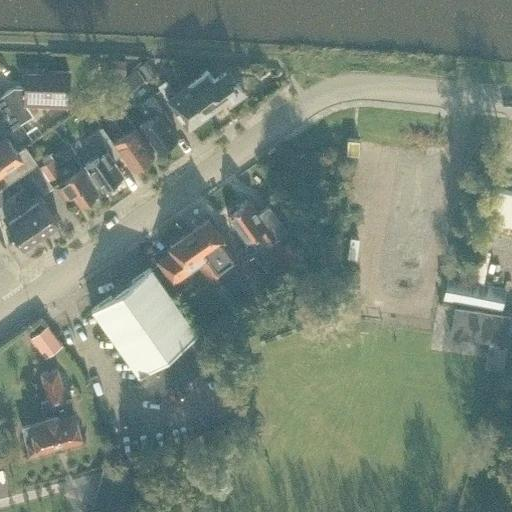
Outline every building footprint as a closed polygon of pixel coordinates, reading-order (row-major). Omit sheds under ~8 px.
[(113,58),(113,74),(124,75),(125,59),(113,58)] [(137,67),(147,80),(156,73),(146,60),(137,67)] [(135,67),(113,84),(123,97),(145,80),(136,68),(135,67)] [(186,84),(207,114),(226,101),(229,105),(245,94),(227,69),(212,80),(206,70),(186,84)] [(0,94),(0,96),(19,125),(20,124),(32,116),(24,103),(67,105),(68,71),(50,71),(50,75),(25,73),(24,87),(12,87),(0,94)] [(183,118),(189,127),(207,114),(186,84),(173,93),(164,80),(156,85),(179,117),(183,118)] [(139,123),(157,149),(177,135),(172,129),(174,127),(152,95),(143,101),(152,115),(139,123)] [(0,127),(4,134),(19,125),(0,96),(0,127)] [(123,133),(112,141),(121,153),(131,168),(153,153),(124,112),(117,103),(108,109),(114,116),(112,117),(123,133)] [(102,188),(104,186),(107,190),(118,182),(116,179),(122,174),(111,159),(121,153),(112,141),(102,125),(84,137),(97,154),(84,163),(102,188)] [(15,176),(26,169),(36,162),(35,161),(24,146),(16,152),(6,138),(0,142),(0,173),(1,173),(6,182),(15,176)] [(357,151),(358,139),(346,138),(346,150),(356,151),(357,151)] [(35,161),(36,162),(48,179),(59,171),(57,168),(54,165),(57,163),(50,152),(35,161)] [(48,179),(36,162),(26,169),(42,193),(52,186),(47,179),(48,179)] [(70,192),(79,204),(83,202),(85,205),(96,197),(94,194),(98,191),(80,165),(60,179),(61,181),(54,185),(62,197),(65,195),(70,192)] [(6,182),(4,183),(38,233),(58,219),(52,211),(51,212),(38,193),(28,201),(18,189),(22,186),(15,176),(6,182)] [(21,245),(38,233),(4,183),(4,184),(4,185),(0,187),(0,203),(5,200),(13,211),(3,219),(16,237),(15,237),(21,245)] [(511,191),(496,189),(489,221),(511,225),(511,191)] [(230,210),(226,213),(235,225),(246,240),(259,231),(267,242),(276,235),(286,228),(270,205),(258,213),(247,198),(238,204),(237,202),(228,208),(230,210)] [(226,243),(208,217),(188,231),(217,272),(225,283),(233,278),(225,267),(215,252),(226,243)] [(198,263),(208,278),(217,272),(188,231),(168,245),(172,250),(157,261),(172,281),(198,263)] [(282,244),(290,266),(301,259),(294,240),(282,244)] [(196,332),(150,267),(91,308),(137,373),(156,399),(214,358),(196,332)] [(482,283),(474,281),(447,275),(447,276),(442,298),(500,310),(505,288),(482,283)] [(238,303),(225,283),(218,288),(231,308),(238,303)] [(454,305),(449,334),(507,343),(511,314),(454,305)] [(47,354),(65,341),(50,320),(32,332),(47,354)] [(21,426),(25,440),(28,453),(81,439),(70,397),(65,399),(56,367),(40,371),(48,403),(40,405),(44,420),(29,424),(21,426)] [(92,507),(110,511),(118,511),(125,490),(99,483),(92,507)]
